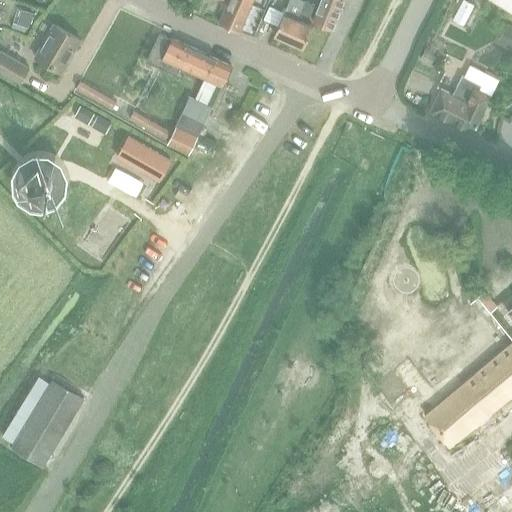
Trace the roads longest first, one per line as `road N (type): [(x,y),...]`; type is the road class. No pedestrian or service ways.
road 1 (residential): [(41,511),(197,240),(312,78)]
road 2 (residential): [(312,78),(149,0)]
road 3 (residential): [(511,171),(372,102)]
